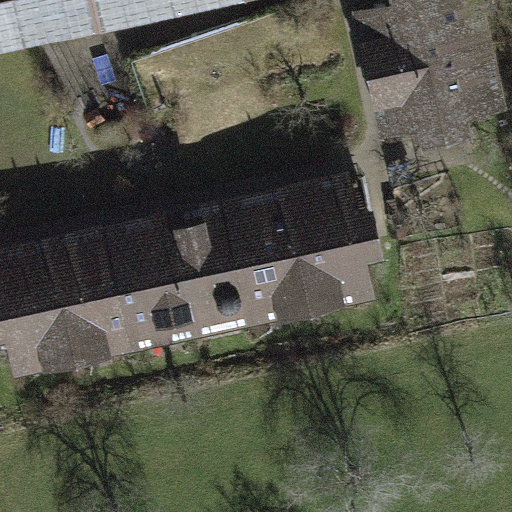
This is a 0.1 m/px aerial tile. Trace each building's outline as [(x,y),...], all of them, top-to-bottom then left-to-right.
[(0,0),(0,48),(220,0),(0,0)] [(381,0),(367,3),(380,64),(481,43),(471,0),(381,0)] [(289,2),(130,53),(149,110),(307,59),(289,2)] [(481,43),(380,64),(393,125),(423,119),(426,133),(467,124),(464,110),(494,104),(481,43)] [(350,178),(290,191),(312,292),(372,279),(365,249),(379,247),(369,205),(356,208),(350,178)] [(290,191),(231,204),(253,305),(312,292),(290,191)] [(231,204),(171,217),(193,317),(253,305),(231,204)] [(171,217),(111,230),(133,330),(193,317),(171,217)] [(111,230),(52,243),(74,343),(133,330),(111,230)] [(52,243),(0,254),(0,328),(8,327),(14,356),(74,343),(52,243)]
